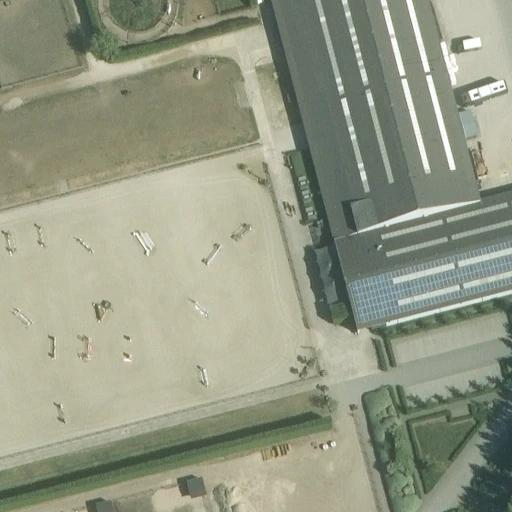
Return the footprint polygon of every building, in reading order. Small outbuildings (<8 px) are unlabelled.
[(427,0),(270,0),(358,334),(511,293),(511,196),(481,205),(427,0)] [(246,50),(247,64),(273,61),(271,47),(246,50)] [(135,109),(142,135),(190,122),(184,97),(135,109)] [(306,240),(306,252),(324,251),(323,240),(306,240)] [(339,311),(323,316),(327,327),(343,322),(339,311)] [(456,396),(441,400),(446,414),(460,410),(456,396)]
